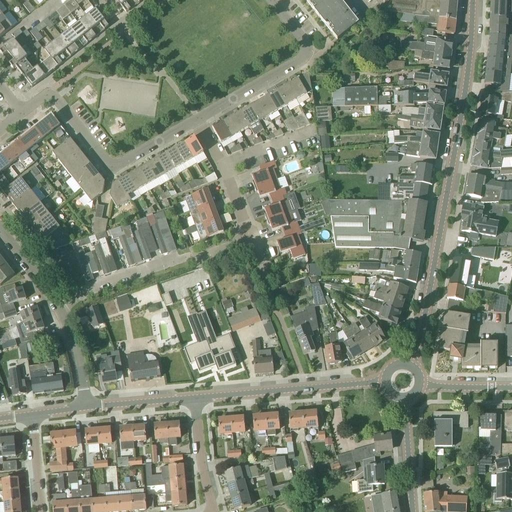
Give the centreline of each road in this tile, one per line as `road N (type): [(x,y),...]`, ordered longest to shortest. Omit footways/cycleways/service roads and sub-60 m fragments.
road 1 (residential): [(408,363),(469,79),(473,0)]
road 2 (residential): [(58,309),(252,237)]
road 3 (residential): [(196,120),(305,61),(304,40),(272,0)]
road 4 (residential): [(196,120),(115,163),(97,152),(53,87)]
road 5 (tertiary): [(197,398),(384,382)]
road 6 (residential): [(252,237),(196,120)]
